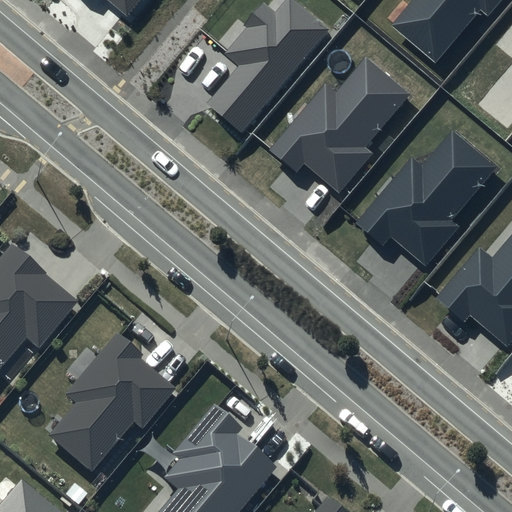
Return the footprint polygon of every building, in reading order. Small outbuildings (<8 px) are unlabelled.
[(104,0),(127,19),(142,0),(104,0)] [(329,29),(293,0),(285,0),(276,12),(264,3),(224,53),(237,64),(206,103),(245,134),(329,29)] [(410,0),(390,25),(436,63),(480,9),(489,17),(502,0),(410,0)] [(410,95),(366,59),(336,95),(324,85),(271,150),(296,171),(303,163),(340,194),(373,153),(367,147),(410,95)] [(499,166),(453,128),(422,165),(413,157),(358,223),(383,243),(390,235),(428,265),(461,224),(455,219),(499,166)] [(511,233),(491,258),(478,247),(436,298),(464,321),(470,314),(508,345),(511,339),(511,233)] [(79,300),(10,242),(0,254),(0,367),(26,337),(39,348),(79,300)] [(143,354),(117,332),(66,393),(77,402),(49,436),(92,472),(133,422),(143,430),(177,388),(140,358),(143,354)] [(242,427),(213,403),(172,453),(179,459),(164,477),(177,488),(156,511),(238,511),(277,466),(237,433),(242,427)] [(0,511),(53,511),(22,485),(0,510),(0,511)] [(347,511),(327,495),(312,511),(347,511)]
